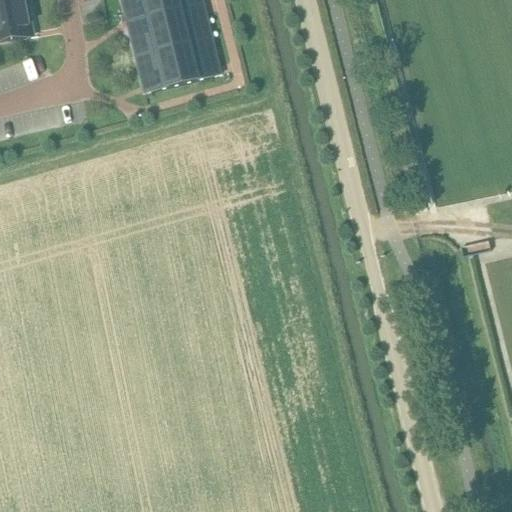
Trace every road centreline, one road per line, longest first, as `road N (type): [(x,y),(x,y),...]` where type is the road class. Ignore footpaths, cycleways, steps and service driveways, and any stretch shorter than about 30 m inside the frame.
road 1 (tertiary): [(432,511),(363,238)]
road 2 (tertiary): [(363,238),(304,0)]
road 3 (unclassified): [(67,0),(74,78),(0,106)]
